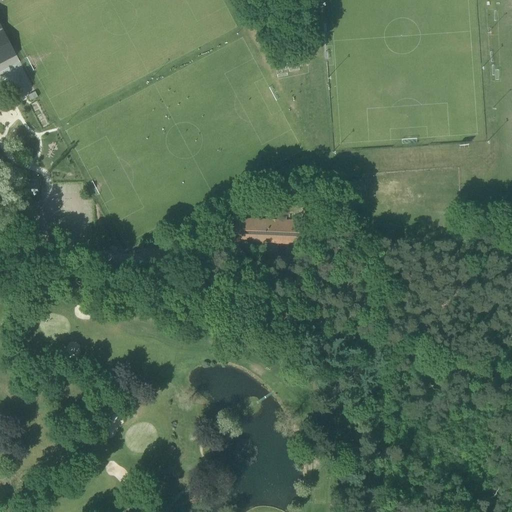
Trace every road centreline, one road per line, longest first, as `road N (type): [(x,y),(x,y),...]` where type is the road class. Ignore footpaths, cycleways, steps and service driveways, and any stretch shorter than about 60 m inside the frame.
road 1 (unclassified): [(511,371),(330,331),(106,253),(0,250)]
road 2 (track): [(378,342),(382,511)]
